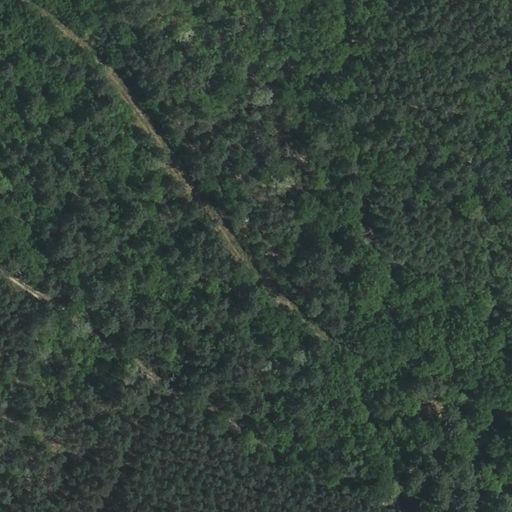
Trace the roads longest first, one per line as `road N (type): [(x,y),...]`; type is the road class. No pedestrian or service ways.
road 1 (track): [(416,511),(352,355),(272,282),(116,59),(32,0)]
road 2 (track): [(0,264),(203,406),(357,496),(402,511)]
road 3 (track): [(347,0),(335,15),(375,167),(382,234),(352,355)]
